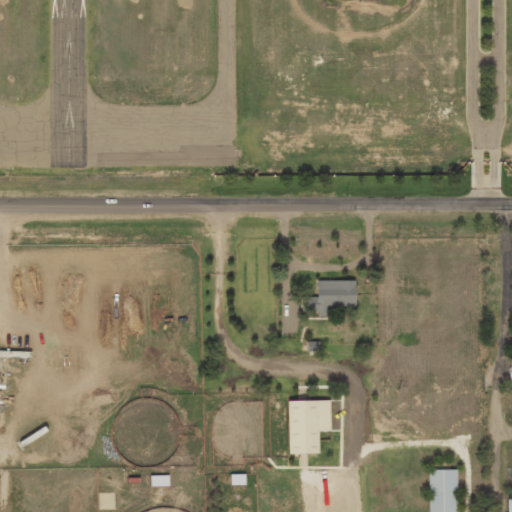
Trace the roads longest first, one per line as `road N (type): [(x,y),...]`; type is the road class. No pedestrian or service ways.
road 1 (tertiary): [(0,204),(511,201)]
road 2 (residential): [(493,202),(498,0),(472,119),(476,202)]
